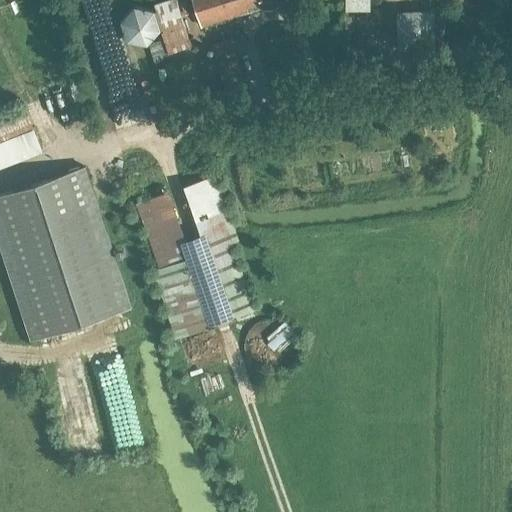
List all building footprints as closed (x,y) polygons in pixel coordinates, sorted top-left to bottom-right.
[(281,2),(280,0),(194,0),(202,26),(263,7),(281,2)] [(482,0),(453,0),(456,51),(485,50),(482,0)] [(146,45),(160,29),(155,9),(133,6),(119,21),(126,40),(146,45)] [(440,15),(401,15),(402,50),(440,51),(440,15)] [(0,191),(0,233),(33,336),(129,302),(84,163),(0,191)] [(222,201),(214,176),(194,183),(196,191),(194,192),(199,208),(222,201)] [(168,191),(136,203),(159,268),(155,269),(164,294),(161,295),(173,333),(172,334),(175,339),(215,325),(168,191)] [(224,219),(197,229),(228,318),(255,309),(232,243),(239,240),(234,226),(227,228),(224,219)] [(297,351),(298,345),(299,338),(297,332),(294,326),(290,321),(284,317),(278,314),(272,313),(265,314),(259,316),(253,320),(249,325),(246,331),(244,337),(244,344),(245,350),(248,356),(252,361),(258,365),(264,368),(270,368),(277,368),(283,366),(289,362),(293,357),(297,351)]
